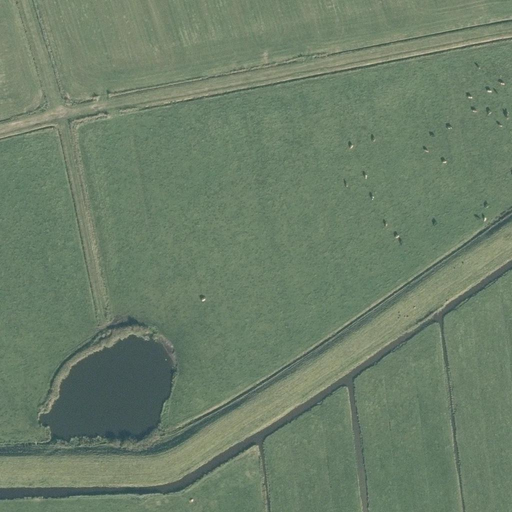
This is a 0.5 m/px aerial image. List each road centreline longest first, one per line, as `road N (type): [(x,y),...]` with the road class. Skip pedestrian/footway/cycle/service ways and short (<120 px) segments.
road 1 (track): [(0,130),(511,30)]
road 2 (track): [(26,0),(61,115),(103,320)]
